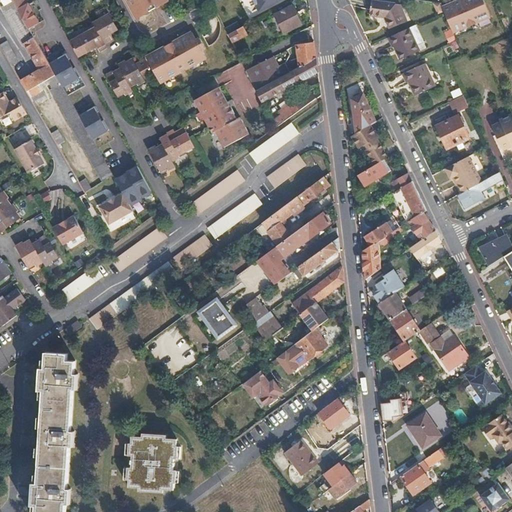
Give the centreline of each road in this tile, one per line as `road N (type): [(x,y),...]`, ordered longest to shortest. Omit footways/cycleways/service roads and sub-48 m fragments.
road 1 (unclassified): [(327,14),(357,48),(447,238)]
road 2 (tertiary): [(334,131),(364,379)]
road 3 (residential): [(173,511),(364,379)]
road 4 (residential): [(334,131),(299,144),(185,235)]
road 5 (residential): [(12,352),(18,368),(7,511)]
road 6 (residential): [(185,235),(53,323)]
road 7 (residential): [(449,241),(511,371)]
road 8 (unclassified): [(0,53),(66,171)]
road 9 (tertiary): [(364,379),(381,511)]
